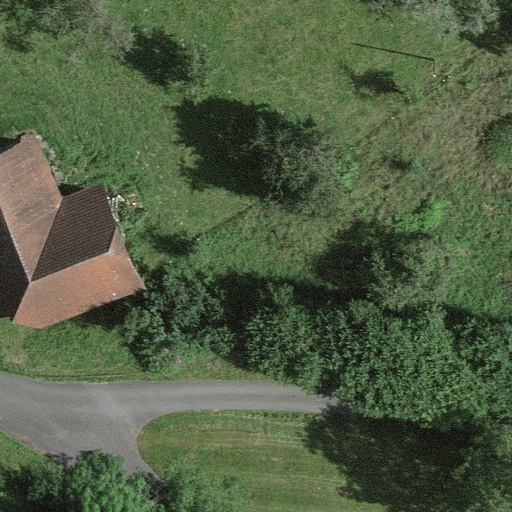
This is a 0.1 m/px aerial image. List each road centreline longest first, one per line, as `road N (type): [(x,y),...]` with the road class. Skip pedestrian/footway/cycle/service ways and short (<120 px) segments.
road 1 (track): [(511,429),(351,400),(250,394),(131,404),(32,429)]
road 2 (residential): [(166,511),(0,406)]
